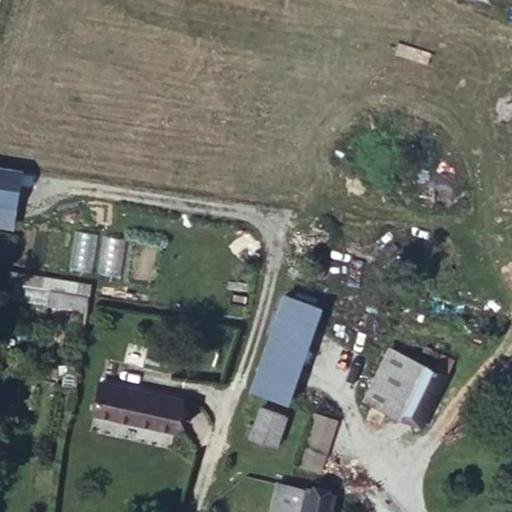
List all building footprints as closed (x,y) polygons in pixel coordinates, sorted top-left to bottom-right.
[(382,16),(382,4),(383,0),(380,0),(329,0),(328,5),(332,7),(382,16)] [(399,9),(382,4),(382,16),(332,7),(318,88),(381,100),(399,9)] [(0,200),(15,203),(23,163),(0,158),(0,200)] [(73,229),(72,268),(96,268),(96,229),(73,229)] [(105,232),(99,269),(120,273),(127,235),(105,232)] [(87,290),(43,288),(43,271),(21,270),(20,299),(87,303),(87,290)] [(282,285),(250,383),(289,396),(322,298),(282,285)] [(456,340),(447,358),(416,412),(433,420),(470,349),(456,340)] [(402,405),(426,352),(403,341),(379,392),(402,405)] [(429,349),(426,352),(402,405),(416,412),(447,358),(429,349)] [(183,394),(103,378),(99,409),(178,425),(183,394)] [(248,433),(277,442),(287,409),(259,400),(248,433)] [(326,466),(336,414),(315,410),(305,462),(326,466)] [(330,511),(336,492),(285,479),(277,511),(330,511)]
